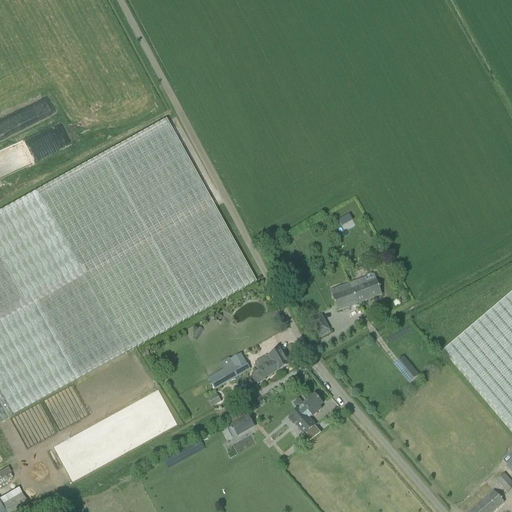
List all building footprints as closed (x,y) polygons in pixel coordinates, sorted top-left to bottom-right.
[(166,121),(0,212),(0,423),(255,282),(166,121)] [(338,312),(382,296),(377,280),(376,281),(374,275),(330,291),(338,312)] [(511,293),(444,351),(511,431),(511,293)] [(218,326),(220,321),(222,318),(217,316),(216,319),(214,325),(218,326)] [(278,371),(289,365),(280,350),(269,356),(269,357),(267,358),(264,358),(255,363),(256,366),(257,368),(258,369),(252,373),(253,378),(255,382),(258,384),(265,379),(278,371)] [(210,382),(211,383),(215,390),(250,370),(241,355),(232,360),(229,359),(220,364),(225,373),(210,382)] [(410,383),(419,376),(404,357),(394,365),(410,383)] [(313,417),(321,410),(319,408),(322,405),(315,396),(304,405),(299,399),(293,405),(298,410),(290,417),(306,435),(315,427),(308,420),(312,416),(313,417)] [(212,408),(218,404),(214,397),(207,401),(212,408)] [(227,427),(233,438),(249,429),(243,418),(227,427)] [(0,479),(0,480),(10,474),(11,474),(8,469),(7,469),(0,473),(0,479)] [(507,493),(511,488),(511,483),(504,474),(496,481),(507,493)] [(10,475),(0,480),(0,486),(13,479),(10,475)] [(22,511),(29,508),(18,489),(0,499),(0,501),(6,511),(22,511)] [(493,492),(469,511),(494,511),(504,504),(493,492)]
